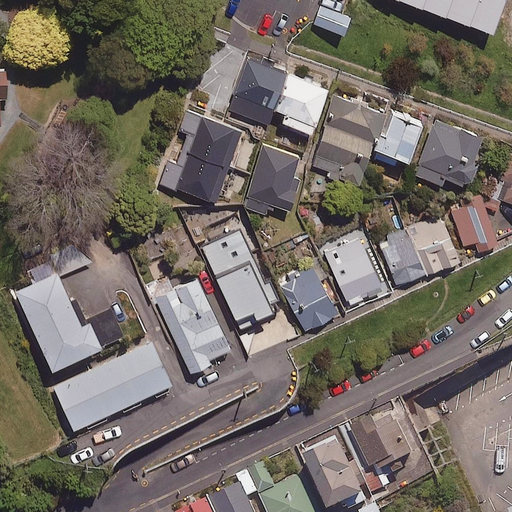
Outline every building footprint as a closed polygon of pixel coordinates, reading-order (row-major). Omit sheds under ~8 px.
[(424,0),(423,5),(446,13),(450,0),(424,0)] [(450,0),(446,13),(469,21),(476,0),(450,0)] [(476,0),(469,21),(490,29),(500,0),(476,0)] [(347,13),(318,3),(311,22),(341,32),(347,13)] [(233,91),(247,55),(214,42),(195,90),(228,103),(233,91)] [(272,106),(286,70),(247,55),(233,91),(272,106)] [(286,70),(272,106),(284,111),(281,119),(309,130),(326,86),(286,70)] [(369,147),(375,127),(381,109),(335,93),(311,167),(357,182),(369,147)] [(182,164),(166,158),(157,184),(175,190),(177,187),(215,200),(240,128),(189,110),(182,131),(192,135),(182,164)] [(375,127),(369,147),(376,150),(373,157),(397,165),(401,155),(408,158),(420,121),(388,111),(382,129),(375,127)] [(480,133),(434,119),(416,174),(442,182),(444,176),(464,182),(480,133)] [(298,156),(263,144),(244,205),(268,213),(271,202),(288,208),(299,176),(292,174),(298,156)] [(511,147),(499,178),(510,183),(503,199),(511,202),(511,147)] [(496,242),(481,193),(462,199),(464,206),(451,210),(462,244),(476,239),(479,248),(496,242)] [(511,215),(510,210),(493,216),(500,236),(511,231),(511,215)] [(407,227),(424,272),(458,259),(440,214),(407,227)] [(424,272),(407,227),(379,239),(396,283),(424,272)] [(238,326),(257,318),(256,315),(275,306),(272,299),(277,296),(269,278),(264,280),(240,229),(202,247),(238,326)] [(381,288),(360,238),(324,253),(346,304),(381,288)] [(60,275),(89,260),(80,242),(25,270),(32,282),(17,289),(53,365),(124,332),(112,306),(82,320),(60,275)] [(317,267),(314,268),(312,264),(279,281),(304,329),(337,312),(319,278),(322,277),(317,267)] [(229,347),(196,278),(173,289),(169,280),(151,288),(189,371),(209,361),(208,357),(229,347)] [(172,380),(152,339),(56,385),(75,426),(172,380)] [(511,350),(427,391),(480,511),(492,511),(507,505),(511,502),(511,350)] [(372,415),(354,423),(372,466),(377,463),(381,467),(416,452),(398,411),(377,421),(372,415)] [(343,437),(308,452),(332,505),(366,490),(343,437)] [(266,462),(250,470),(270,511),(321,511),(302,472),(277,484),(266,462)] [(255,511),(241,481),(213,493),(221,511),(255,511)] [(217,511),(209,493),(175,508),(176,511),(217,511)] [(383,511),(378,502),(362,509),(363,511),(383,511)]
